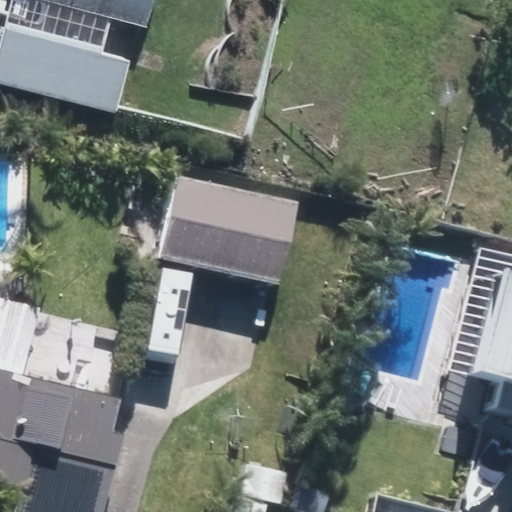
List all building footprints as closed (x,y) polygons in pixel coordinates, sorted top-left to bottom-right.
[(0,0),(0,86),(97,111),(110,58),(78,50),(87,13),(119,23),(124,0),(0,0)] [(133,261),(248,288),(267,207),(152,180),(133,261)] [(271,265),(303,273),(314,223),(281,215),(271,265)] [(511,285),(481,277),(456,376),(487,384),(481,409),(511,417),(511,285)] [(0,511),(74,511),(90,439),(80,438),(87,402),(0,382),(0,511)]
